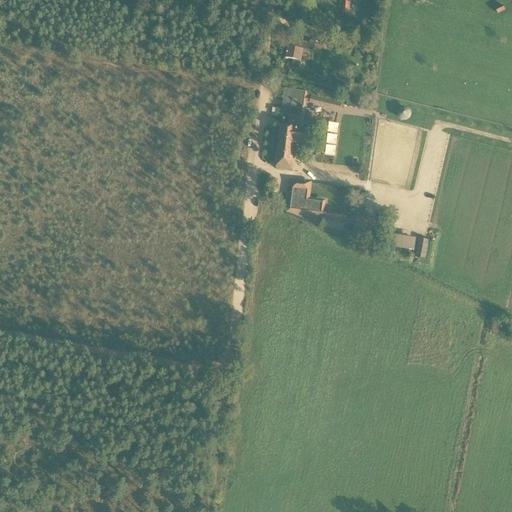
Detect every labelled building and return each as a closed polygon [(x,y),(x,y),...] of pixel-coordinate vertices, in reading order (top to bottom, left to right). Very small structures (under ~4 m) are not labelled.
[(285,58),(293,59),(301,61),(303,50),(314,52),(315,44),(290,40),(288,46),(287,46),(285,58)] [(292,171),(295,153),(293,153),(294,141),(299,142),(299,144),(305,144),(307,129),(304,129),(307,110),(306,109),(306,105),(305,104),(307,92),(303,92),(300,109),(298,108),(297,113),(297,116),(289,115),(293,90),(284,88),(280,117),(287,118),(287,127),(281,126),(276,169),(292,171)] [(398,112),(398,113),(398,114),(398,115),(399,116),(399,117),(400,117),(401,118),(402,118),(403,119),(404,119),(405,119),(406,119),(407,118),(408,118),(408,117),(409,117),(410,116),(410,115),(411,114),(411,113),(411,112),(411,111),(410,110),(410,109),(409,108),(408,107),(407,107),(407,106),(406,106),(405,106),(404,106),(403,106),(402,106),(402,107),(401,107),(400,107),(400,108),(399,108),(399,109),(398,110),(398,111),(398,112)] [(335,157),(338,124),(328,123),(324,155),(335,157)] [(309,198),(311,183),(290,180),(287,212),(314,216),(314,218),(321,219),(322,216),(324,217),(324,212),(325,200),(309,198)] [(329,213),(329,217),(333,218),(332,220),(345,222),(346,215),(329,213)] [(357,217),(354,234),(353,239),(377,243),(381,222),(357,217)] [(388,246),(413,250),(415,239),(390,235),(388,246)] [(418,238),(414,257),(424,259),(428,240),(418,238)]
